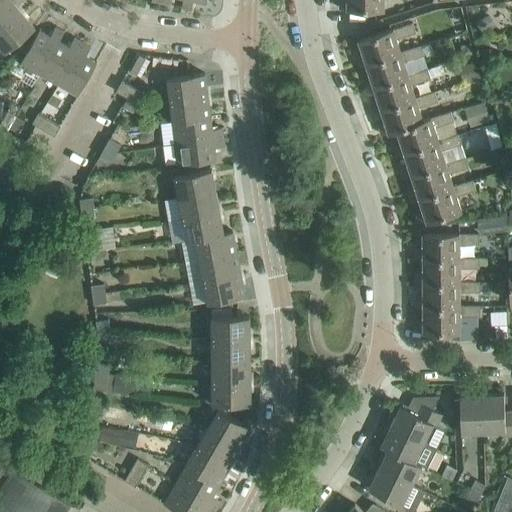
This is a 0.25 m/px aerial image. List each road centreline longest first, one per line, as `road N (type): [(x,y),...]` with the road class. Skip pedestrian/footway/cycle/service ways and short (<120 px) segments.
road 1 (residential): [(250,511),(275,456),(286,359),(246,40)]
road 2 (residential): [(378,358),(379,233),(319,69),(305,0)]
road 3 (residential): [(246,40),(171,35),(68,0)]
road 4 (residential): [(292,511),(344,441),(378,358)]
road 5 (residential): [(378,358),(511,360)]
